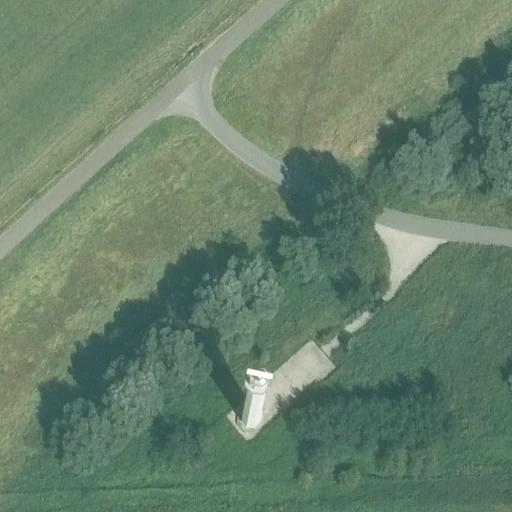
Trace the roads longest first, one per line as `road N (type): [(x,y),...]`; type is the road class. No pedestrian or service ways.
road 1 (unclassified): [(511,244),(400,222),(283,177),(225,136),(179,88)]
road 2 (unclassified): [(0,245),(179,88)]
road 3 (unclassified): [(179,88),(275,0)]
